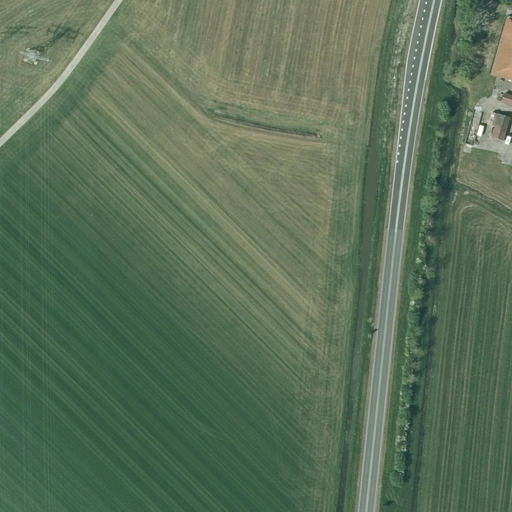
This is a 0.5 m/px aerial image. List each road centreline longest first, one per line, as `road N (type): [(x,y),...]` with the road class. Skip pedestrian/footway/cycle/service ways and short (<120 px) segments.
road 1 (trunk): [(365,511),(398,191),(432,0)]
road 2 (track): [(120,0),(71,71),(0,146)]
